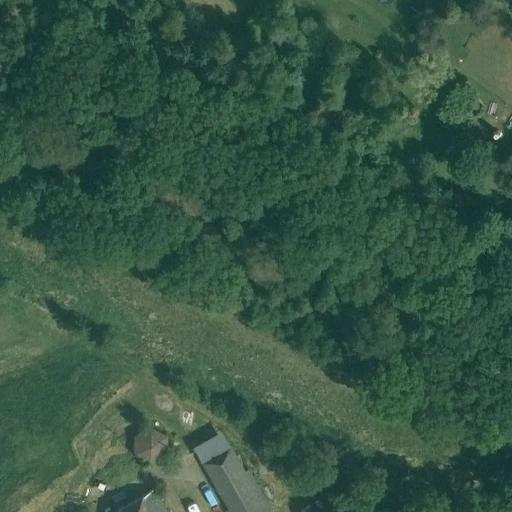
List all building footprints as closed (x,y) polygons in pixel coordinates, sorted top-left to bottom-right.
[(506,0),(500,23),(511,25),(511,1),(506,0)] [(286,63),(299,47),(281,33),(269,50),(286,63)] [(437,179),(449,184),(454,171),(442,166),(437,179)] [(139,447),(154,462),(171,446),(156,431),(139,447)] [(224,431),(193,445),(197,455),(228,441),(224,431)] [(165,511),(153,489),(112,511),(165,511)]
